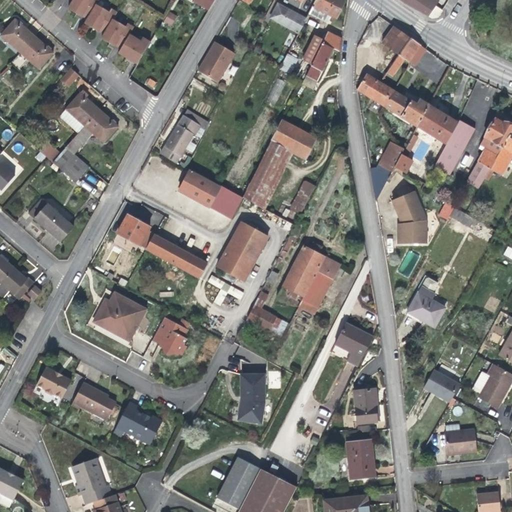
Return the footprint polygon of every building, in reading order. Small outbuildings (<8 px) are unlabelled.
[(80,16),(87,20),(96,4),(98,0),(73,0),(68,9),(80,16)] [(194,0),(194,1),(209,11),(215,0),(194,0)] [(315,0),(309,13),(327,24),(332,16),(336,18),(344,3),(338,0),(315,0)] [(399,0),(414,10),(432,20),(439,17),(442,10),(435,6),(438,1),(436,0),(399,0)] [(299,33),(306,19),(278,3),(271,18),(275,21),(299,33)] [(97,31),(104,35),(113,19),(117,12),(112,9),(110,13),(96,4),(87,20),(85,23),(97,31)] [(171,25),(176,16),(170,12),(164,21),(171,25)] [(271,18),(269,21),(261,36),(266,39),(275,21),(271,18)] [(20,52),(34,36),(24,27),(15,19),(1,36),(20,52)] [(112,45),(120,49),(130,34),(134,27),(128,24),(126,27),(113,19),(104,35),(102,38),(112,45)] [(410,37),(394,26),(382,43),(399,54),(410,37)] [(340,52),(342,40),(329,32),(324,40),(323,43),(334,49),(340,52)] [(130,34),(120,49),(118,53),(132,61),(137,64),(151,42),(143,37),(141,41),(130,34)] [(323,43),(324,40),(315,35),(302,59),(312,64),(323,43)] [(44,44),(34,36),(20,52),(29,60),(39,69),(53,53),(44,44)] [(410,37),(399,54),(405,58),(409,60),(420,44),(410,37)] [(235,53),(215,41),(197,71),(218,83),(235,53)] [(317,82),(334,49),(323,43),(312,64),(306,75),(317,82)] [(368,49),(357,48),(356,89),(358,90),(367,74),(368,49)] [(29,60),(20,52),(10,63),(19,71),(29,60)] [(288,53),(280,68),(291,74),(298,59),(288,53)] [(405,58),(399,54),(396,60),(401,64),(405,58)] [(401,64),(396,60),(387,72),(393,76),(401,64)] [(68,86),(79,75),(71,68),(61,80),(68,86)] [(381,82),(367,74),(358,90),(384,107),(394,90),(381,82)] [(306,75),(302,84),(313,90),(317,82),(306,75)] [(267,101),(276,105),(285,81),(276,78),(267,101)] [(85,126),(99,110),(91,102),(86,98),(88,95),(83,90),(66,109),(85,126)] [(418,105),(394,90),(384,107),(417,127),(429,105),(421,100),(418,105)] [(458,123),(429,105),(417,127),(447,144),(458,123)] [(207,130),(211,121),(188,107),(183,115),(199,125),(207,130)] [(78,133),(85,126),(66,109),(60,116),(78,133)] [(110,119),(99,110),(85,126),(93,133),(104,143),(118,127),(110,119)] [(183,115),(160,153),(176,164),(189,142),(199,125),(183,115)] [(491,168),(511,132),(511,125),(504,121),(503,123),(495,119),(480,144),(486,148),(466,182),(479,189),(486,179),(491,168)] [(460,120),(458,123),(447,144),(434,166),(450,175),(475,129),(460,120)] [(282,121),(271,141),(293,153),(306,159),(316,139),(282,121)] [(198,147),(207,130),(199,125),(189,142),(198,147)] [(66,147),(74,154),(93,133),(85,126),(78,133),(66,147)] [(511,132),(491,168),(494,171),(502,175),(511,157),(511,132)] [(405,150),(404,150),(402,154),(408,157),(418,138),(413,135),(405,150)] [(271,141),(244,197),(266,209),(293,153),(271,141)] [(43,146),(56,158),(60,154),(46,142),(43,146)] [(375,171),(369,171),(375,204),(395,167),(402,154),(404,150),(398,146),(391,142),(375,171)] [(39,150),(53,162),(56,158),(43,146),(39,150)] [(76,183),(89,167),(74,154),(66,147),(60,154),(56,158),(53,162),(76,183)] [(402,154),(395,167),(406,173),(414,160),(408,157),(402,154)] [(0,188),(2,191),(15,175),(1,164),(0,165),(0,188)] [(494,171),(491,168),(486,179),(489,181),(494,171)] [(216,194),(239,207),(242,200),(189,171),(178,190),(209,207),(216,194)] [(302,214),(315,185),(303,179),(290,209),(302,214)] [(426,220),(415,191),(393,199),(402,223),(402,227),(398,227),(398,242),(426,243),(426,220)] [(41,198),(28,213),(44,227),(61,242),(74,227),(41,198)] [(454,207),(449,216),(470,228),(475,219),(465,214),(454,207)] [(283,209),(283,217),(292,217),(293,210),(283,209)] [(118,233),(147,249),(155,235),(148,231),(150,227),(128,215),(118,233)] [(241,222),(216,266),(224,270),(221,275),(234,283),(237,277),(245,282),(269,237),(241,222)] [(297,222),(295,226),(289,238),(293,240),(295,242),(303,226),(297,222)] [(155,235),(147,249),(198,277),(206,263),(155,235)] [(293,240),(289,238),(280,254),(285,256),(293,240)] [(321,247),(313,243),(310,249),(303,246),(278,296),(314,314),(333,279),(336,281),(338,278),(335,277),(336,274),(340,276),(344,270),(340,268),(340,265),(318,253),(321,247)] [(0,282),(0,283),(13,267),(7,262),(0,255),(2,253),(0,251),(0,282)] [(6,257),(2,253),(0,255),(7,262),(9,260),(6,257)] [(13,267),(0,283),(0,295),(3,298),(9,290),(19,299),(22,296),(24,294),(34,282),(29,278),(28,280),(20,273),(13,267)] [(21,271),(20,273),(28,280),(29,278),(26,275),(21,271)] [(279,274),(272,271),(267,280),(274,284),(279,274)] [(211,275),(207,282),(220,289),(213,302),(220,305),(227,293),(240,300),(244,292),(211,275)] [(426,278),(408,311),(435,327),(445,308),(431,300),(435,293),(433,292),(437,284),(436,282),(428,278),(426,278)] [(35,285),(28,293),(34,300),(42,292),(35,285)] [(261,291),(241,330),(248,334),(253,323),(281,337),(288,323),(261,309),(269,295),(261,291)] [(115,293),(110,302),(106,309),(102,306),(94,322),(129,341),(146,310),(115,293)] [(24,294),(22,296),(28,302),(31,299),(24,294)] [(164,317),(152,340),(159,344),(159,345),(162,347),(164,353),(168,356),(175,354),(178,356),(180,354),(182,355),(187,346),(184,345),(187,338),(184,337),(188,330),(164,317)] [(358,367),(373,337),(345,323),(335,344),(351,352),(347,361),(358,367)] [(511,330),(498,355),(511,362),(511,330)] [(511,377),(511,374),(493,364),(488,375),(490,376),(480,394),(478,397),(498,408),(510,386),(508,385),(511,377)] [(46,367),(36,385),(44,389),(45,393),(50,395),(54,394),(61,399),(71,381),(46,367)] [(490,376),(488,375),(482,371),(472,389),(480,394),(490,376)] [(241,403),(238,420),(261,424),(265,403),(264,375),(263,375),(240,375),(241,403)] [(96,388),(83,382),(71,405),(79,409),(80,407),(106,421),(116,402),(107,398),(108,395),(96,388)] [(425,385),(415,404),(440,418),(451,400),(425,385)] [(376,389),(354,391),(357,423),(377,422),(374,400),(377,400),(376,389)] [(138,407),(129,402),(117,427),(113,432),(122,437),(124,431),(150,445),(163,421),(152,416),(150,419),(144,416),(144,415),(136,410),(138,407)] [(475,429),(445,432),(448,454),(478,451),(475,429)] [(347,442),(351,479),(375,476),(371,440),(347,442)] [(239,509),(260,469),(258,468),(238,457),(217,498),(239,509)] [(83,494),(87,505),(94,503),(113,496),(109,485),(105,487),(95,458),(73,466),(77,477),(79,484),(75,486),(79,496),(83,494)] [(272,464),(269,470),(275,473),(278,467),(272,464)] [(0,468),(0,492),(13,500),(23,480),(0,468)] [(297,487),(260,469),(239,509),(238,511),(283,511),(292,496),(297,487)] [(500,511),(498,492),(477,494),(479,511),(500,511)] [(121,511),(115,495),(113,496),(94,503),(96,509),(93,510),(93,511),(121,511)] [(368,511),(367,495),(323,500),(324,511),(368,511)]
